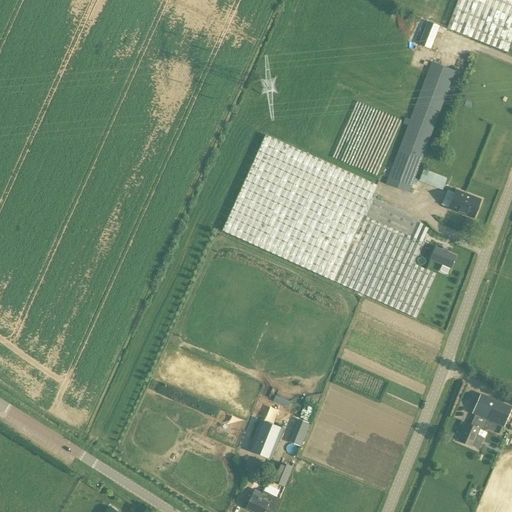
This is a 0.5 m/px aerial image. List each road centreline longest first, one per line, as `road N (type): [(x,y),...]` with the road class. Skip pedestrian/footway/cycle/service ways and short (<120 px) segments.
road 1 (unclassified): [(401,511),(511,225)]
road 2 (tertiary): [(170,511),(0,402)]
